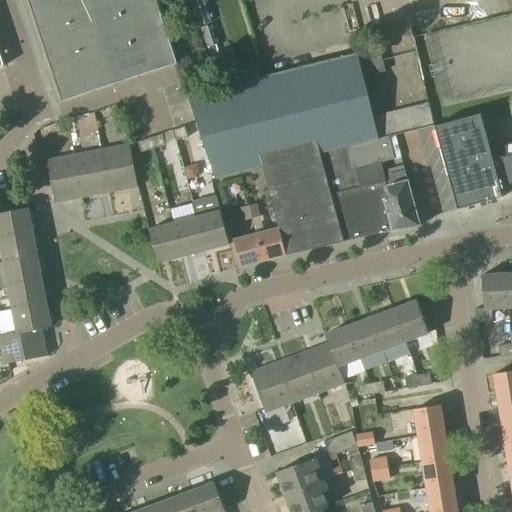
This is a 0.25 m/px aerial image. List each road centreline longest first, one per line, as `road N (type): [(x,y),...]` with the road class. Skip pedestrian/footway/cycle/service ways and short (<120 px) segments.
road 1 (residential): [(490,511),(448,248)]
road 2 (residential): [(222,325),(235,299),(448,248)]
road 3 (residential): [(222,325),(157,313),(0,404)]
road 4 (residential): [(259,511),(209,363),(222,325)]
road 5 (residential): [(27,131),(43,122),(2,0)]
